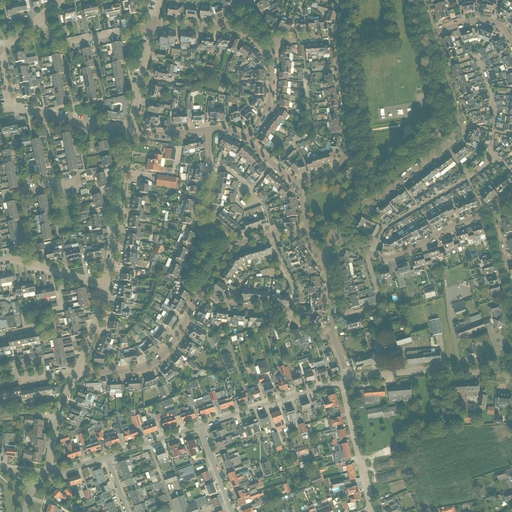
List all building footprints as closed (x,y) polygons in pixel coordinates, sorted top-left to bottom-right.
[(20,12),(17,0),(14,0),(16,5),(15,5),(11,6),(12,7),(7,8),(8,16),(10,16),(11,22),(11,23),(15,22),(15,21),(14,15),(17,15),(16,13),(20,12)] [(20,0),(17,0),(20,12),(27,11),(26,7),(30,7),(28,1),(28,0),(24,0),(25,3),(22,4),(20,0)] [(38,0),(31,0),(33,8),(36,7),(37,8),(40,8),(40,7),(40,6),(40,4),(38,0)] [(221,0),(220,2),(226,7),(228,5),(232,8),(238,0),(237,0),(221,0)] [(265,14),(266,13),(275,8),(275,7),(277,3),(276,2),(270,6),(266,0),(265,0),(262,2),(261,2),(260,2),(256,5),(258,8),(257,8),(260,13),(263,11),(265,14)] [(469,13),(467,0),(458,2),(460,9),(463,8),(464,13),(466,13),(466,14),(469,13)] [(475,0),(467,0),(469,13),(473,12),(473,11),(475,11),(474,6),(477,6),(475,0)] [(483,11),(486,12),(488,2),(485,1),(485,0),(479,0),(479,5),(482,5),(481,10),(483,11)] [(488,2),(486,12),(490,12),(492,12),(493,7),(496,7),(496,0),(491,0),(491,2),(488,2)] [(125,10),(130,9),(131,14),(136,13),(134,2),(124,4),(125,10)] [(447,10),(447,8),(445,9),(444,5),(445,4),(445,2),(439,4),(434,6),(435,9),(434,9),(436,15),(446,12),(448,12),(447,10)] [(502,17),(510,6),(511,4),(508,2),(506,5),(502,3),(501,4),(498,8),(500,10),(498,14),(498,15),(501,18),(502,17)] [(181,15),(181,10),(182,6),(176,6),(176,4),(169,3),(168,7),(168,11),(167,10),(167,16),(176,17),(177,15),(181,15)] [(319,5),(315,4),(312,3),(311,7),(326,12),(328,8),(319,5)] [(96,5),(90,6),(92,17),(95,17),(94,13),(98,12),(96,5)] [(118,5),(111,6),(113,18),(117,17),(116,13),(119,12),(118,5)] [(82,19),(84,30),(87,29),(86,22),(85,19),(92,17),(90,6),(83,7),(83,10),(80,11),(80,13),(82,19)] [(113,18),(111,6),(104,8),(106,15),(109,14),(110,18),(113,18)] [(185,17),(189,18),(190,16),(195,17),(196,9),(191,8),(191,7),(187,6),(186,6),(186,9),(186,12),(185,17)] [(199,17),(209,18),(209,16),(214,15),(212,10),(211,6),(207,7),(201,6),(201,9),(200,9),(199,17)] [(218,10),(215,11),(217,19),(223,17),(222,13),(224,12),(222,6),(217,8),(218,10)] [(510,6),(502,17),(507,20),(510,16),(511,17),(511,7),(510,6)] [(275,8),(266,13),(267,15),(264,20),(269,22),(268,24),(273,27),(279,15),(275,13),(276,10),(275,7),(275,8)] [(75,21),(77,20),(78,20),(76,14),(76,12),(75,9),(69,10),(71,19),(74,18),(75,21)] [(67,19),(71,19),(69,10),(63,12),(65,23),(68,22),(67,19)] [(328,11),(325,22),(333,24),(337,14),(328,11)] [(448,16),(446,12),(436,15),(438,23),(443,21),(444,22),(451,20),(449,16),(449,15),(448,16)] [(297,16),(294,16),(295,25),(296,29),(299,28),(299,30),(305,30),(304,21),(300,21),(299,18),(297,16)] [(314,29),(314,30),(320,29),(320,28),(323,28),(323,27),(328,26),(324,21),(322,21),(322,20),(320,18),(318,19),(318,20),(313,21),(314,29)] [(283,31),(284,30),(283,29),(286,22),(281,20),(278,28),(283,31)] [(283,29),(284,30),(289,32),(291,25),(292,23),(286,21),(286,22),(283,29)] [(484,40),(485,37),(488,30),(485,29),(486,27),(483,26),(482,29),(479,28),(477,33),(476,33),(476,34),(477,38),(478,38),(484,40)] [(477,41),(477,38),(476,34),(476,33),(475,33),(473,34),(471,29),(468,30),(468,31),(466,32),(468,40),(469,43),(475,41),(477,41)] [(489,42),(490,43),(494,40),(494,39),(495,35),(492,34),(494,30),(491,29),(490,30),(488,30),(485,37),(490,39),(489,42)] [(166,47),(172,48),(172,47),(172,45),(173,45),(174,43),(175,38),(175,33),(168,32),(168,34),(166,46),(166,47)] [(463,42),(468,40),(466,32),(463,33),(463,32),(460,33),(463,42)] [(159,46),(166,46),(168,34),(160,33),(159,43),(159,46)] [(181,46),(180,48),(180,49),(185,50),(186,47),(187,43),(187,42),(188,34),(181,33),(179,43),(180,43),(180,46),(181,46)] [(188,33),(188,34),(187,42),(187,43),(190,43),(190,45),(194,45),(195,33),(188,33)] [(443,43),(444,45),(453,42),(451,37),(453,36),(452,33),(440,37),(442,43),(443,43)] [(201,46),(206,47),(208,37),(205,37),(205,39),(202,38),(201,42),(198,42),(197,48),(201,49),(201,46)] [(208,37),(206,47),(210,47),(209,50),(215,50),(216,44),(213,44),(213,40),(210,39),(210,38),(208,37)] [(217,46),(216,47),(226,49),(227,48),(227,43),(229,43),(230,38),(221,37),(220,40),(217,39),(217,44),(217,46)] [(236,46),(239,40),(233,38),(227,49),(234,52),(237,46),(236,46)] [(492,45),(495,50),(503,46),(501,44),(502,43),(501,40),(498,42),(496,39),(494,40),(490,43),(491,46),(492,45)] [(444,48),(446,54),(455,51),(458,50),(455,41),(453,42),(444,45),(445,48),(444,48)] [(111,44),(113,50),(121,49),(120,42),(111,44)] [(252,49),(246,45),(245,47),(243,46),(238,53),(245,58),(252,49)] [(330,58),(330,59),(333,59),(332,49),(329,49),(329,46),(323,46),(323,53),(323,58),(330,58)] [(498,55),(499,58),(508,53),(507,50),(505,48),(504,48),(503,46),(495,50),(493,51),(494,54),(496,52),(498,55)] [(81,50),(83,56),(91,55),(90,48),(81,50)] [(248,62),(250,64),(253,61),(258,56),(259,55),(258,54),(258,53),(256,50),(252,53),(251,54),(249,57),(251,59),(248,62)] [(455,51),(446,54),(447,57),(448,57),(449,59),(457,57),(455,51)] [(14,55),(15,63),(24,61),(27,60),(25,52),(21,53),(18,53),(18,55),(14,55)] [(501,60),(503,65),(511,62),(510,59),(511,59),(510,56),(508,53),(499,58),(501,60)] [(51,56),(53,62),(61,61),(60,54),(51,56)] [(226,72),(228,72),(229,69),(231,64),(235,55),(232,54),(228,63),(227,68),(226,72)] [(81,63),(84,63),(92,61),(91,55),(83,56),(80,57),(81,63)] [(112,57),(113,63),(115,63),(120,62),(123,61),(122,55),(114,57),(112,57)] [(250,64),(249,64),(252,67),(253,68),(256,66),(259,63),(262,60),(258,56),(253,61),(250,64)] [(53,62),(54,69),(62,67),(61,61),(53,62)] [(166,72),(165,75),(172,76),(177,77),(178,73),(176,73),(177,67),(174,66),(175,62),(169,61),(168,65),(167,65),(166,72)] [(511,71),(511,68),(511,67),(511,64),(511,62),(503,65),(505,70),(502,72),(502,74),(506,73),(511,71)] [(452,71),(453,73),(461,71),(459,65),(452,67),(453,70),(452,71)] [(18,76),(27,74),(29,74),(27,67),(19,68),(14,69),(16,77),(18,76)] [(165,75),(166,72),(164,72),(164,71),(156,69),(154,76),(157,76),(156,78),(165,80),(166,78),(171,79),(172,76),(165,75)] [(456,79),(457,78),(463,76),(461,71),(453,73),(454,76),(455,76),(456,79)] [(31,81),(30,77),(27,77),(27,74),(18,76),(19,84),(28,82),(28,81),(31,81)] [(457,82),(458,84),(466,82),(464,76),(463,76),(457,78),(458,81),(457,82)] [(460,87),(461,90),(471,86),(470,84),(467,85),(466,82),(458,84),(458,87),(460,87)] [(150,97),(157,98),(158,91),(161,91),(162,85),(155,84),(154,87),(152,86),(150,97)] [(255,85),(251,85),(251,92),(254,91),(254,95),(264,95),(264,88),(258,88),(258,85),(255,85)] [(53,95),(55,94),(64,93),(62,86),(54,88),(51,89),(53,95)] [(471,86),(461,90),(462,93),(460,93),(461,96),(470,93),(469,90),(472,89),(471,86)] [(125,87),(116,88),(118,95),(126,93),(125,87)] [(21,89),(22,97),(27,96),(27,97),(31,97),(31,95),(34,94),(33,90),(30,90),(29,88),(21,89)] [(278,95),(280,96),(286,96),(287,96),(287,88),(278,88),(278,95)] [(95,93),(86,94),(88,101),(96,99),(95,93)] [(327,96),(328,103),(337,101),(336,95),(327,96)] [(464,102),(464,103),(474,100),(473,97),(474,96),(473,95),(464,98),(465,101),(464,102)] [(115,99),(104,101),(104,106),(108,105),(109,108),(119,105),(120,106),(119,112),(117,114),(107,112),(105,119),(110,120),(110,119),(111,120),(116,121),(116,120),(119,121),(120,120),(120,121),(125,118),(124,118),(125,117),(126,114),(127,114),(127,110),(127,109),(127,108),(128,108),(129,100),(127,99),(126,96),(117,98),(117,99),(115,99)] [(260,104),(261,99),(252,97),(250,102),(252,103),(250,106),(257,111),(261,105),(260,104)] [(65,99),(57,101),(58,107),(66,105),(65,99)] [(466,104),(466,105),(465,105),(466,107),(476,104),(476,102),(475,99),(474,100),(464,103),(465,104),(466,104)] [(209,118),(216,119),(217,110),(213,109),(214,102),(208,102),(207,112),(210,112),(209,118)] [(147,112),(158,114),(159,109),(161,110),(162,105),(154,103),(153,105),(148,104),(147,112)] [(476,104),(466,107),(467,112),(479,108),(477,103),(476,104)] [(216,119),(216,121),(223,121),(224,109),(221,108),(221,110),(217,110),(216,119)] [(241,116),(246,121),(251,117),(251,118),(255,115),(249,108),(241,116)] [(279,112),(277,115),(283,119),(282,119),(284,120),(288,115),(279,109),(277,111),(279,112)] [(197,114),(193,114),(193,117),(194,122),(201,122),(201,121),(204,120),(205,115),(201,116),(201,114),(201,110),(197,110),(197,114)] [(233,121),(234,123),(240,121),(237,110),(233,111),(233,112),(230,113),(231,117),(229,117),(231,122),(233,121)] [(153,127),(157,128),(159,116),(152,114),(151,117),(145,116),(144,120),(145,120),(144,125),(153,127)] [(275,114),(271,120),(279,125),(282,119),(283,119),(277,115),(275,114)] [(481,121),(481,118),(482,118),(481,116),(480,116),(472,119),(471,119),(471,121),(472,124),(476,123),(477,126),(482,124),(484,124),(483,120),(481,121)] [(271,120),(268,126),(273,129),(275,131),(279,125),(271,120)] [(16,122),(8,124),(10,133),(17,131),(17,132),(21,132),(27,130),(26,124),(16,126),(16,122)] [(0,133),(0,136),(0,139),(1,144),(5,144),(3,134),(10,133),(8,124),(1,125),(2,133),(0,133)] [(266,124),(262,129),(270,134),(273,129),(268,126),(266,124)] [(331,134),(332,134),(341,132),(342,132),(341,126),(338,126),(330,128),(331,134)] [(470,133),(469,135),(478,139),(479,137),(478,136),(479,134),(480,135),(482,131),(475,128),(475,129),(474,128),(473,131),(470,129),(469,132),(470,133)] [(259,135),(261,136),(267,139),(270,134),(262,129),(259,135)] [(334,136),(332,142),(340,144),(341,144),(343,138),(340,137),(341,132),(332,134),(331,136),(334,136)] [(61,134),(63,141),(71,139),(70,133),(61,134)] [(467,137),(466,138),(475,143),(476,140),(477,140),(478,139),(469,135),(468,138),(467,137)] [(223,152),(224,149),(228,141),(225,139),(226,137),(224,136),(219,146),(217,149),(223,152)] [(261,136),(259,139),(258,138),(256,140),(265,146),(266,146),(268,147),(269,147),(272,142),(269,141),(267,139),(261,136)] [(508,143),(510,146),(511,144),(511,137),(507,141),(506,139),(502,142),(505,146),(508,143)] [(475,143),(466,138),(466,139),(467,140),(465,143),(466,144),(465,146),(474,152),(475,149),(473,148),(475,143)] [(31,141),(32,147),(41,145),(39,139),(31,141)] [(193,140),(194,149),(199,149),(200,152),(205,151),(204,142),(200,142),(200,143),(199,143),(198,140),(196,140),(196,139),(193,140)] [(230,149),(234,143),(233,143),(231,142),(231,140),(229,139),(228,141),(224,149),(227,150),(226,152),(228,154),(230,152),(230,151),(231,149),(230,149)] [(231,149),(230,151),(235,154),(240,144),(235,141),(233,143),(234,143),(230,149),(231,149)] [(332,142),(328,141),(328,143),(331,144),(330,147),(339,149),(340,144),(332,142)] [(82,144),(83,150),(87,149),(87,150),(94,149),(92,142),(82,144)] [(96,148),(97,152),(108,150),(107,142),(99,143),(100,147),(96,148)] [(163,153),(165,154),(164,159),(174,161),(176,150),(174,150),(175,145),(163,144),(163,145),(164,146),(163,153)] [(462,144),(457,149),(462,156),(463,155),(467,152),(469,155),(471,153),(469,150),(466,148),(465,148),(462,144)] [(237,154),(242,158),(248,151),(243,147),(237,154)] [(289,169),(289,168),(294,163),(289,158),(295,152),(291,149),(285,155),(286,156),(281,162),(289,169)] [(462,156),(457,149),(455,150),(456,151),(453,153),(462,164),(467,160),(465,158),(463,155),(462,156)] [(2,152),(3,158),(11,156),(10,150),(2,152)] [(321,153),(322,156),(324,164),(325,166),(327,165),(327,164),(330,163),(329,158),(333,157),(334,153),(328,150),(321,153)] [(242,158),(246,162),(252,155),(248,151),(242,158)] [(221,160),(221,158),(222,153),(219,153),(218,158),(217,159),(215,158),(214,161),(217,162),(216,163),(219,164),(219,163),(221,160)] [(312,154),(308,156),(309,157),(313,168),(316,167),(317,169),(319,168),(316,158),(313,158),(312,154)] [(148,159),(147,165),(160,167),(162,156),(154,155),(153,160),(148,159)] [(246,162),(251,166),(257,159),(252,155),(246,162)] [(447,158),(444,160),(449,166),(451,169),(456,165),(448,155),(446,157),(447,158)] [(309,157),(308,156),(307,156),(307,158),(309,162),(305,163),(308,172),(314,170),(313,168),(309,157)] [(322,156),(316,158),(319,168),(322,167),(321,165),(324,164),(322,156)] [(102,165),(99,165),(99,168),(103,168),(103,167),(112,165),(110,157),(101,158),(102,165)] [(229,168),(230,167),(231,163),(233,160),(230,159),(228,163),(226,161),(225,165),(227,166),(229,168)] [(251,166),(256,171),(261,166),(263,165),(257,159),(251,166)] [(441,161),(439,163),(444,170),(449,166),(444,160),(442,162),(441,161)] [(289,168),(289,169),(296,175),(306,172),(303,164),(299,165),(295,162),(294,163),(289,168)] [(437,166),(435,167),(435,168),(440,174),(444,170),(439,163),(437,165),(437,166)] [(76,164),(68,166),(69,172),(77,170),(76,164)] [(164,167),(160,167),(147,165),(146,170),(163,173),(164,167)] [(347,166),(341,174),(346,178),(350,172),(356,171),(356,165),(347,166)] [(189,166),(187,174),(200,177),(201,173),(200,173),(201,171),(196,170),(196,167),(189,166)] [(256,171),(255,173),(259,177),(267,169),(265,167),(263,168),(261,166),(256,171)] [(431,168),(428,170),(434,177),(436,179),(437,178),(439,181),(443,178),(441,175),(440,174),(435,168),(435,167),(434,167),(432,168),(431,168)] [(218,178),(226,179),(229,180),(230,175),(225,172),(222,170),(220,169),(219,173),(218,178)] [(46,170),(37,172),(39,178),(47,176),(46,170)] [(427,172),(425,174),(431,182),(433,180),(432,178),(434,177),(428,170),(426,171),(427,172)] [(265,178),(269,183),(275,176),(271,172),(265,178)] [(97,182),(106,180),(104,173),(96,175),(93,175),(94,182),(97,182)] [(186,180),(186,183),(194,184),(194,181),(199,182),(199,180),(200,180),(200,177),(187,174),(186,180)] [(431,182),(425,174),(422,176),(422,175),(419,177),(425,184),(428,182),(429,184),(431,182)] [(157,176),(156,186),(177,189),(178,179),(157,176)] [(271,184),(274,187),(280,180),(275,176),(269,183),(267,184),(269,186),(271,184)] [(505,178),(502,180),(507,187),(509,185),(511,187),(511,185),(505,176),(504,177),(505,178)] [(417,177),(413,181),(420,190),(422,188),(421,187),(424,185),(417,177)] [(106,180),(97,182),(99,188),(107,187),(106,180)] [(274,187),(279,192),(284,187),(286,185),(280,180),(274,187)] [(499,181),(497,182),(504,191),(507,190),(505,188),(507,187),(502,180),(500,182),(499,181)] [(16,181),(8,183),(9,189),(18,187),(16,181)] [(140,188),(139,193),(147,194),(149,186),(151,186),(151,183),(150,181),(148,181),(148,182),(139,181),(138,188),(140,188)] [(412,184),(410,186),(415,192),(418,190),(419,191),(420,190),(413,181),(411,182),(412,184)] [(504,191),(497,182),(496,183),(497,184),(494,186),(500,195),(504,191)] [(194,184),(186,183),(186,186),(189,186),(188,192),(198,194),(198,190),(198,188),(193,187),(194,184)] [(415,192),(410,186),(408,187),(407,185),(405,187),(412,196),(413,195),(413,194),(415,192)] [(286,199),(290,199),(290,198),(290,196),(287,193),(290,190),(288,188),(287,189),(284,187),(279,192),(276,195),(282,200),(286,199)] [(489,189),(488,190),(494,198),(496,196),(497,197),(498,196),(492,188),(490,190),(489,189)] [(408,196),(402,189),(400,191),(398,193),(397,193),(402,199),(402,200),(408,196)] [(494,198),(488,190),(486,191),(487,192),(484,194),(490,201),(489,201),(490,202),(491,201),(491,200),(494,198)] [(261,199),(262,199),(264,197),(266,195),(262,191),(261,192),(258,194),(260,197),(258,198),(260,200),(261,199)] [(402,199),(397,193),(396,192),(393,195),(391,197),(396,204),(402,199)] [(490,201),(484,194),(484,193),(482,194),(483,195),(481,197),(483,200),(482,201),(483,202),(484,201),(486,205),(489,203),(488,202),(489,201),(490,201)] [(92,196),(94,203),(102,201),(101,194),(92,196)] [(37,197),(38,203),(47,201),(45,195),(37,197)] [(132,200),(131,204),(141,205),(141,201),(144,202),(145,197),(139,196),(139,199),(133,198),(133,200),(132,200)] [(185,202),(184,205),(193,207),(194,201),(188,200),(189,197),(182,196),(182,202),(185,202)] [(396,204),(391,197),(388,199),(389,199),(386,201),(391,208),(396,204)] [(477,204),(475,197),(469,199),(472,208),(473,209),(479,207),(478,204),(476,205),(476,204),(477,204)] [(4,210),(8,209),(16,208),(15,201),(3,204),(4,209),(4,210)] [(38,203),(40,209),(48,208),(47,201),(38,203)] [(94,203),(90,203),(90,206),(94,205),(95,210),(104,208),(102,201),(94,203)] [(385,205),(383,206),(388,213),(391,210),(391,211),(393,210),(391,208),(386,201),(383,203),(385,205)] [(464,212),(461,204),(460,204),(459,202),(454,203),(456,210),(457,212),(458,211),(459,215),(462,214),(462,213),(464,212)] [(137,211),(136,214),(142,215),(143,209),(140,209),(141,205),(131,204),(131,207),(132,207),(131,210),(137,211)] [(175,213),(180,214),(186,215),(187,212),(192,213),(193,207),(184,205),(181,205),(180,208),(178,209),(176,208),(175,213)] [(212,212),(218,216),(221,212),(219,209),(219,206),(214,205),(212,212)] [(377,208),(378,209),(384,216),(384,217),(386,216),(385,215),(388,213),(383,206),(381,208),(380,206),(377,208)] [(444,209),(441,211),(445,218),(447,217),(448,219),(451,217),(446,208),(445,207),(444,208),(444,209)] [(448,207),(446,208),(451,217),(451,218),(454,217),(453,215),(455,214),(451,207),(448,208),(448,207)] [(226,215),(228,213),(223,209),(221,212),(218,216),(216,218),(220,221),(225,215),(226,215)] [(378,209),(375,211),(381,219),(384,216),(378,209)] [(438,211),(436,212),(442,223),(446,220),(445,218),(441,211),(441,210),(438,211)] [(431,215),(432,216),(436,223),(438,222),(439,224),(442,223),(436,212),(431,215)] [(9,216),(10,222),(16,221),(18,220),(17,214),(9,216)] [(39,222),(48,221),(47,214),(41,216),(41,215),(36,216),(37,223),(39,222)] [(130,216),(129,222),(138,223),(138,220),(142,220),(145,221),(146,215),(142,215),(136,214),(136,217),(130,216)] [(186,215),(180,214),(179,220),(182,220),(182,223),(191,225),(191,219),(186,218),(186,215)] [(502,226),(503,228),(511,225),(511,216),(511,217),(511,214),(501,219),(501,222),(502,222),(503,225),(502,226)] [(87,222),(87,224),(99,222),(98,215),(89,217),(90,221),(87,222)] [(220,221),(224,225),(230,219),(226,215),(225,215),(220,221)] [(358,218),(354,227),(362,231),(364,228),(364,227),(363,227),(365,222),(373,226),(370,231),(368,234),(371,235),(375,237),(380,227),(378,226),(372,223),(373,221),(364,217),(363,219),(358,216),(357,217),(358,218)] [(436,223),(432,216),(429,218),(428,217),(426,218),(432,228),(435,226),(434,225),(436,223)] [(264,217),(259,219),(262,227),(267,225),(264,217)] [(288,221),(283,221),(284,227),(297,226),(296,218),(288,219),(288,221)] [(224,225),(229,229),(234,222),(230,219),(224,225)] [(259,219),(254,221),(257,229),(262,227),(259,219)] [(254,221),(248,223),(251,231),(257,229),(254,221)] [(91,226),(92,230),(92,231),(93,230),(101,229),(99,222),(87,224),(88,227),(91,226)] [(134,228),(134,232),(139,233),(140,227),(137,227),(138,223),(129,222),(128,228),(134,228)] [(233,232),(234,230),(238,226),(234,222),(229,229),(233,232)] [(243,224),(244,227),(246,233),(251,231),(248,223),(243,224)] [(426,223),(420,226),(425,233),(430,230),(426,223)] [(482,225),(477,227),(480,236),(480,239),(481,240),(486,239),(486,242),(489,241),(486,229),(484,230),(482,225)] [(511,225),(503,228),(504,230),(505,234),(507,233),(508,236),(511,234),(511,225)] [(185,236),(193,240),(196,234),(190,232),(191,229),(185,227),(182,226),(181,229),(182,231),(181,234),(185,236)] [(238,226),(234,230),(240,235),(246,233),(244,227),(241,228),(238,226)] [(420,226),(415,228),(415,229),(419,235),(419,236),(425,233),(420,226)] [(473,233),(471,234),(472,240),(475,239),(475,238),(478,237),(478,239),(480,239),(480,236),(477,227),(472,228),(473,233)] [(403,231),(405,234),(409,242),(411,241),(411,240),(414,238),(410,231),(409,228),(403,231)] [(415,228),(410,231),(414,238),(419,235),(415,229),(415,228)] [(466,230),(461,232),(465,245),(466,245),(466,246),(469,245),(467,240),(469,240),(469,241),(472,240),(471,234),(468,235),(466,230)] [(127,234),(126,240),(135,241),(139,242),(140,239),(139,238),(139,236),(139,233),(134,232),(133,235),(127,234)] [(456,242),(458,248),(459,252),(462,251),(461,246),(465,245),(461,232),(456,233),(459,242),(456,242)] [(7,235),(8,242),(19,239),(18,233),(10,235),(7,235)] [(405,234),(400,237),(404,244),(407,242),(407,243),(409,242),(405,234)] [(181,238),(179,243),(184,246),(186,243),(191,245),(193,240),(185,236),(184,239),(181,238)] [(400,237),(395,239),(395,240),(398,246),(399,247),(404,244),(400,237)] [(452,238),(447,240),(450,250),(453,249),(458,248),(456,242),(454,243),(452,238)] [(19,239),(8,242),(10,248),(21,246),(19,239)] [(292,248),(293,250),(294,250),(300,246),(302,245),(298,239),(291,244),(293,247),(292,248)] [(389,242),(391,250),(398,246),(395,240),(395,239),(394,239),(389,242)] [(131,247),(131,250),(137,251),(139,251),(139,247),(138,247),(138,245),(136,245),(135,245),(135,241),(126,240),(126,246),(131,247)] [(445,250),(442,251),(443,256),(444,259),(447,258),(446,254),(451,253),(450,250),(447,240),(442,241),(445,250)] [(383,249),(391,250),(389,242),(384,241),(383,249)] [(183,249),(184,246),(179,243),(176,242),(174,247),(174,249),(177,250),(178,249),(179,250),(178,253),(186,256),(189,251),(183,249)] [(45,250),(43,243),(36,245),(38,251),(45,250)] [(71,245),(65,246),(65,248),(65,252),(66,256),(67,261),(74,260),(72,248),(71,245)] [(264,248),(263,248),(265,256),(271,255),(271,253),(272,253),(271,246),(269,246),(269,245),(263,247),(264,248)] [(78,246),(72,248),(74,260),(81,258),(80,253),(79,247),(78,247),(78,246)] [(99,248),(92,249),(94,258),(101,256),(100,253),(105,252),(104,246),(99,247),(99,248)] [(294,252),(296,255),(303,251),(300,246),(294,250),(293,250),(291,251),(293,253),(294,252)] [(51,248),(52,251),(54,259),(60,258),(59,249),(55,250),(54,247),(51,248)] [(438,247),(433,248),(435,258),(440,256),(440,257),(443,256),(442,251),(439,251),(438,247)] [(430,258),(427,259),(429,265),(437,262),(435,258),(433,248),(428,250),(430,258)] [(94,258),(92,249),(85,251),(87,259),(94,258)] [(295,256),(298,261),(308,255),(305,249),(303,251),(296,255),(295,256)] [(125,253),(124,258),(132,259),(137,260),(139,251),(137,251),(131,250),(130,254),(125,253)] [(343,250),(340,257),(349,258),(351,253),(343,250)] [(54,259),(52,251),(45,252),(46,256),(47,260),(54,259)] [(253,251),(248,253),(250,261),(254,259),(255,262),(256,262),(253,251)] [(285,260),(288,259),(289,259),(288,256),(287,256),(286,254),(286,252),(284,253),(281,253),(282,256),(283,255),(284,258),(283,258),(284,261),(285,260)] [(174,255),(172,260),(177,262),(179,259),(184,262),(186,256),(178,253),(177,256),(174,255)] [(235,257),(235,258),(240,265),(245,264),(242,254),(235,256),(235,257)] [(299,264),(301,267),(304,264),(304,265),(309,261),(312,260),(308,255),(298,261),(299,263),(299,264)] [(423,255),(418,257),(422,270),(422,271),(424,270),(425,269),(424,265),(426,265),(426,266),(429,265),(427,259),(425,260),(423,255)] [(483,263),(484,266),(493,264),(492,258),(489,259),(488,256),(479,258),(481,264),(483,263)] [(228,264),(230,265),(237,270),(240,265),(235,258),(233,257),(228,264)] [(340,257),(342,266),(349,264),(350,264),(349,258),(340,257)] [(412,264),(413,269),(414,273),(416,273),(417,271),(418,272),(418,271),(419,272),(420,271),(421,271),(422,270),(418,257),(413,258),(415,263),(412,264)] [(132,259),(124,258),(123,263),(129,264),(128,268),(134,269),(135,265),(132,264),(132,259)] [(170,265),(168,268),(179,273),(181,267),(176,265),(177,262),(172,260),(170,265)] [(303,269),(304,272),(313,267),(312,266),(309,261),(304,265),(304,264),(301,267),(300,267),(302,270),(303,269)] [(411,272),(408,262),(397,266),(400,276),(404,275),(403,274),(404,274),(410,272),(411,272)] [(340,266),(342,272),(350,270),(349,264),(342,266),(340,266)] [(493,264),(484,266),(485,269),(483,270),(484,276),(491,274),(492,274),(492,270),(495,270),(493,264)] [(8,274),(6,275),(5,275),(8,286),(12,285),(11,282),(13,282),(11,269),(10,265),(6,266),(8,274)] [(230,265),(227,269),(233,274),(237,270),(230,265)] [(319,274),(317,271),(318,270),(315,265),(312,266),(313,267),(307,270),(308,272),(309,272),(311,275),(311,276),(316,276),(319,274)] [(179,273),(168,268),(163,266),(162,270),(162,272),(166,273),(164,276),(165,277),(164,280),(171,283),(172,279),(170,279),(171,276),(177,278),(179,273)] [(227,269),(224,273),(233,280),(234,278),(232,277),(233,274),(227,269)] [(379,275),(377,276),(379,281),(380,280),(382,284),(386,283),(384,279),(387,278),(388,280),(392,279),(390,273),(389,269),(382,271),(381,270),(378,271),(379,275)] [(124,284),(125,284),(127,284),(129,284),(129,281),(129,282),(130,278),(133,278),(134,273),(127,272),(127,275),(121,274),(120,280),(122,280),(122,283),(124,284)] [(227,283),(229,284),(230,285),(233,280),(224,273),(220,278),(227,283)] [(35,292),(32,278),(31,274),(28,275),(29,278),(30,284),(27,285),(29,293),(31,293),(32,296),(35,295),(35,292)] [(27,285),(26,281),(25,275),(22,276),(23,281),(20,282),(21,286),(23,294),(29,293),(27,285)] [(488,283),(489,287),(499,284),(497,279),(494,279),(493,275),(486,277),(487,283),(488,283)] [(35,292),(35,295),(36,300),(43,299),(41,291),(40,285),(38,276),(35,276),(37,285),(38,291),(35,292)] [(16,296),(23,294),(21,286),(20,282),(19,277),(16,277),(18,287),(15,288),(16,293),(16,296)] [(469,281),(471,292),(477,290),(477,288),(475,288),(473,280),(472,281),(469,281)] [(212,287),(213,288),(212,289),(221,296),(222,295),(223,296),(227,290),(226,289),(227,288),(218,281),(217,283),(216,282),(212,287)] [(345,283),(346,289),(355,287),(353,281),(352,281),(353,281),(345,283)] [(131,288),(132,285),(132,283),(129,284),(127,284),(125,284),(124,284),(123,286),(119,286),(119,288),(118,288),(118,291),(132,294),(132,288),(131,288)] [(179,293),(178,295),(177,295),(181,298),(185,300),(188,294),(184,292),(185,289),(180,286),(176,284),(174,286),(178,289),(177,292),(179,293)] [(229,284),(228,287),(236,292),(238,290),(230,285),(229,284)] [(499,284),(489,287),(490,291),(489,291),(491,297),(499,295),(497,291),(500,290),(499,284)] [(355,287),(346,289),(347,292),(347,295),(356,292),(355,287)] [(86,295),(85,288),(77,290),(75,290),(76,293),(77,293),(78,296),(77,297),(78,297),(86,295)] [(426,299),(436,296),(434,290),(428,292),(427,288),(424,289),(426,299)] [(134,300),(130,298),(132,294),(118,291),(117,295),(118,295),(118,297),(121,298),(121,301),(129,302),(134,303),(134,300)] [(172,295),(169,301),(182,308),(185,303),(180,300),(181,298),(177,295),(178,295),(170,291),(169,294),(172,295)] [(282,305),(285,296),(285,295),(283,294),(282,297),(279,296),(276,303),(281,305),(282,305)] [(291,300),(289,299),(290,298),(285,296),(282,305),(281,305),(287,307),(287,306),(288,307),(291,300)] [(369,298),(367,298),(369,305),(373,304),(374,304),(374,303),(375,303),(375,302),(375,301),(375,300),(375,299),(374,296),(369,298)] [(163,304),(161,306),(164,308),(169,311),(173,313),(174,311),(179,313),(182,308),(169,301),(166,299),(163,304)] [(359,300),(351,302),(349,303),(351,308),(362,306),(361,300),(359,300)] [(129,305),(129,302),(121,301),(120,303),(117,303),(116,306),(116,305),(115,309),(129,311),(129,310),(130,310),(129,305)] [(463,301),(452,305),(454,311),(456,315),(466,311),(465,307),(463,303),(463,301)] [(314,306),(313,306),(313,309),(314,309),(315,315),(322,316),(322,311),(323,311),(323,305),(314,306)] [(500,311),(501,311),(500,305),(489,308),(490,314),(491,313),(495,312),(497,317),(493,319),(492,319),(494,324),(496,329),(505,325),(502,316),(501,316),(500,311)] [(211,314),(212,309),(205,306),(203,310),(203,311),(199,310),(197,316),(198,316),(204,319),(207,320),(210,314),(211,314)] [(5,317),(6,320),(8,328),(10,328),(10,329),(16,327),(19,326),(18,316),(17,316),(17,314),(15,308),(12,308),(14,316),(5,317)] [(129,311),(115,309),(115,312),(115,315),(120,315),(120,318),(128,319),(128,317),(129,311)] [(221,323),(221,320),(222,311),(220,311),(220,310),(217,309),(217,313),(213,312),(213,318),(212,320),(216,320),(216,322),(221,323)] [(226,322),(230,322),(231,315),(228,314),(228,311),(225,310),(225,311),(222,311),(221,320),(226,320),(226,322)] [(233,321),(238,322),(239,313),(237,313),(237,312),(234,311),(233,315),(231,315),(230,322),(233,322),(233,321)] [(239,313),(238,322),(243,323),(243,324),(247,324),(248,317),(245,316),(245,313),(242,312),(242,314),(239,313)] [(165,315),(163,317),(174,324),(177,319),(169,314),(168,314),(166,313),(165,315)] [(396,314),(386,317),(388,323),(398,320),(396,314)] [(66,318),(68,324),(76,323),(78,323),(78,322),(85,321),(85,318),(80,319),(79,319),(78,316),(74,317),(66,318)] [(155,322),(160,325),(162,323),(163,323),(163,324),(170,329),(174,324),(163,317),(162,316),(159,321),(157,319),(155,322)] [(204,319),(198,316),(195,322),(203,325),(204,323),(207,324),(208,321),(207,320),(204,319)] [(312,319),(307,316),(304,320),(313,326),(314,323),(318,325),(322,320),(314,316),(312,319)] [(346,322),(348,330),(359,327),(360,328),(364,327),(361,318),(346,322)] [(489,318),(482,321),(486,329),(492,327),(489,318)] [(486,329),(482,321),(482,319),(471,323),(469,320),(463,323),(459,324),(459,322),(453,324),(455,330),(458,339),(486,329)] [(442,334),(438,320),(430,322),(433,336),(442,334)] [(111,334),(116,335),(118,335),(119,327),(118,327),(118,323),(110,322),(109,326),(108,325),(108,329),(112,330),(111,334)] [(68,324),(69,331),(77,329),(86,327),(86,324),(79,326),(78,323),(76,323),(68,324)] [(77,329),(69,331),(70,337),(83,335),(82,331),(77,332),(77,329)] [(160,329),(156,333),(164,338),(167,334),(160,329)] [(203,339),(207,334),(203,332),(198,329),(197,332),(193,330),(191,332),(190,334),(189,337),(193,339),(192,341),(202,347),(203,344),(198,341),(200,337),(203,339)] [(292,331),(291,332),(294,341),(298,340),(300,345),(306,343),(304,335),(300,336),(298,329),(295,330),(291,331),(292,331)] [(32,333),(32,334),(34,343),(34,344),(37,343),(36,342),(40,341),(39,333),(35,334),(34,332),(32,333)] [(148,337),(150,339),(156,345),(152,340),(154,339),(160,343),(164,338),(156,333),(153,338),(149,335),(148,337)] [(26,334),(26,336),(26,335),(28,344),(28,345),(30,345),(30,343),(34,343),(32,334),(29,335),(28,334),(26,334)] [(395,340),(397,346),(415,341),(413,334),(410,335),(395,340)] [(19,335),(20,337),(21,345),(22,346),(24,346),(24,345),(28,344),(26,335),(26,336),(22,336),(22,335),(19,335)] [(13,337),(14,338),(15,346),(16,350),(22,349),(22,346),(21,345),(20,337),(16,338),(16,336),(13,337)] [(103,336),(101,341),(109,345),(111,339),(103,336)] [(208,338),(212,346),(217,343),(216,342),(212,336),(208,338)] [(7,339),(8,343),(9,347),(10,349),(12,348),(12,347),(15,346),(14,338),(10,339),(10,338),(7,338),(7,339)] [(466,351),(468,357),(476,355),(473,338),(467,339),(470,351),(466,351)] [(156,345),(150,339),(148,340),(147,339),(143,343),(145,346),(150,353),(155,350),(153,348),(156,345)] [(202,347),(195,343),(190,340),(188,343),(186,342),(185,341),(184,342),(185,343),(182,349),(190,354),(192,355),(195,350),(198,352),(202,347)] [(101,341),(98,347),(106,351),(109,345),(101,341)] [(2,343),(2,344),(4,353),(4,354),(6,353),(6,352),(10,351),(10,349),(9,347),(8,343),(5,344),(4,342),(2,343)] [(150,353),(145,346),(140,349),(145,356),(150,353)] [(36,351),(37,358),(40,357),(43,356),(41,347),(35,348),(36,351)] [(96,353),(98,353),(103,356),(104,356),(106,351),(98,347),(96,353)] [(129,350),(129,353),(131,362),(137,361),(136,358),(140,356),(138,351),(137,349),(136,347),(133,348),(134,349),(129,350)] [(384,352),(385,356),(386,361),(400,356),(397,348),(384,352)] [(440,348),(431,349),(432,363),(442,361),(440,348)] [(432,363),(431,349),(406,352),(408,365),(432,363)] [(54,360),(57,359),(65,357),(65,358),(75,356),(74,353),(64,355),(64,352),(64,351),(56,353),(53,354),(54,360)] [(377,351),(357,357),(352,358),(355,369),(374,364),(375,365),(377,364),(380,363),(378,353),(377,351)] [(338,372),(336,366),(335,362),(333,355),(332,355),(331,352),(327,353),(330,360),(330,363),(332,363),(333,367),(330,368),(330,369),(332,374),(338,372)] [(103,356),(98,353),(96,357),(94,357),(94,363),(103,363),(104,357),(103,357),(103,356)] [(229,353),(221,356),(226,370),(233,367),(229,353)] [(171,362),(175,365),(178,367),(180,364),(183,366),(185,363),(183,361),(177,355),(171,362)] [(57,359),(58,366),(59,369),(66,367),(65,364),(71,363),(70,360),(66,361),(65,358),(65,357),(57,359)] [(188,364),(194,369),(196,371),(193,375),(196,378),(199,375),(202,377),(205,374),(202,371),(190,361),(188,364)] [(177,373),(175,370),(172,366),(169,369),(167,367),(164,369),(163,369),(162,371),(161,372),(164,376),(167,380),(168,380),(169,381),(173,378),(173,377),(177,373)] [(258,379),(256,372),(254,366),(250,367),(252,374),(256,384),(259,383),(258,379)] [(288,380),(286,374),(284,368),(284,366),(280,368),(282,375),(283,378),(276,380),(277,384),(279,391),(287,388),(285,382),(285,381),(288,380)] [(316,368),(317,372),(319,378),(327,376),(325,369),(324,366),(316,368)] [(262,370),(256,372),(258,379),(259,383),(260,383),(265,381),(262,370)] [(309,374),(304,376),(306,382),(314,380),(312,373),(311,370),(308,371),(309,374)] [(301,373),(299,374),(296,375),(297,378),(292,380),(294,386),(302,384),(300,378),(302,378),(302,375),(301,373)] [(144,384),(146,388),(157,384),(154,375),(149,377),(149,378),(144,380),(145,384),(144,384)] [(226,394),(222,395),(227,408),(233,406),(231,398),(229,393),(232,392),(228,378),(226,378),(225,381),(225,382),(224,383),(223,385),(225,390),(226,391),(225,393),(226,394)] [(134,389),(133,379),(128,380),(128,385),(125,385),(125,393),(134,392),(134,389)] [(139,379),(133,379),(134,389),(139,388),(139,390),(143,390),(142,384),(139,384),(139,379)] [(87,390),(90,391),(93,393),(94,391),(94,387),(99,387),(98,380),(93,381),(85,382),(85,387),(87,387),(87,389),(87,390)] [(110,393),(115,393),(115,380),(109,381),(109,386),(106,386),(107,392),(110,392),(110,393)] [(115,380),(115,393),(115,394),(121,394),(121,391),(124,391),(124,385),(120,385),(120,380),(115,380)] [(199,387),(197,383),(196,380),(188,386),(190,390),(199,387)] [(264,389),(264,391),(266,395),(274,393),(272,386),(271,386),(270,382),(267,383),(268,387),(264,389)] [(453,384),(453,389),(453,393),(462,392),(462,394),(466,393),(466,396),(476,396),(476,392),(479,392),(479,383),(453,384)] [(59,394),(58,387),(54,388),(51,389),(51,386),(50,386),(50,385),(47,386),(47,387),(44,387),(46,395),(52,394),(52,395),(55,395),(59,394)] [(412,399),(411,391),(411,386),(388,388),(388,393),(389,403),(400,402),(400,400),(405,400),(405,398),(407,398),(407,400),(412,399)] [(251,393),(253,399),(261,397),(259,390),(258,390),(257,387),(254,388),(255,391),(251,393)] [(358,391),(360,405),(379,403),(379,397),(385,396),(385,389),(358,391)] [(79,390),(77,396),(86,399),(88,393),(82,391),(81,391),(79,390)] [(211,392),(214,401),(215,402),(218,401),(219,402),(218,403),(220,410),(227,408),(222,395),(217,397),(215,391),(211,392)] [(237,397),(239,404),(247,401),(245,395),(244,395),(243,392),(240,393),(241,396),(237,397)] [(322,402),(323,405),(324,404),(336,400),(335,395),(328,397),(328,400),(322,402)] [(495,403),(495,407),(498,407),(498,404),(511,405),(511,396),(499,395),(498,404),(495,403)] [(87,406),(90,401),(86,399),(77,396),(75,401),(77,402),(78,402),(84,405),(84,407),(87,409),(88,407),(87,406)] [(171,399),(173,404),(174,405),(177,404),(175,400),(178,399),(179,403),(182,401),(180,396),(171,399)] [(188,408),(185,409),(189,420),(195,418),(193,411),(196,410),(192,397),(188,399),(192,411),(189,412),(188,408)] [(173,410),(172,404),(173,404),(171,399),(162,402),(163,406),(165,405),(167,412),(173,410)] [(338,406),(336,400),(324,404),(326,409),(331,407),(331,408),(333,407),(338,406)] [(455,406),(461,414),(463,412),(465,414),(470,411),(468,408),(462,400),(455,406)] [(208,414),(204,402),(203,401),(198,403),(197,402),(195,402),(197,409),(197,410),(198,409),(201,416),(208,414)] [(204,402),(208,414),(215,412),(212,403),(209,404),(208,402),(207,401),(204,402)] [(307,409),(310,408),(308,401),(300,404),(304,414),(308,413),(307,409)] [(367,411),(368,419),(383,417),(383,418),(399,415),(397,406),(382,409),(381,408),(367,411)] [(73,407),(71,412),(79,415),(84,417),(85,412),(92,414),(93,411),(87,409),(84,407),(83,410),(76,407),(75,408),(73,407)] [(286,413),(283,414),(285,419),(286,422),(289,421),(288,419),(288,416),(291,415),(291,418),(296,416),(293,407),(285,409),(286,413)] [(189,420),(185,409),(181,410),(182,415),(180,415),(182,423),(189,420)] [(280,411),(275,413),(281,429),(283,428),(285,427),(280,411)] [(79,415),(71,412),(68,418),(70,418),(70,421),(76,423),(75,426),(79,428),(81,422),(77,420),(79,415)] [(176,424),(173,413),(170,414),(169,413),(165,414),(166,416),(170,427),(176,424)] [(281,429),(275,413),(270,415),(276,430),(281,429)] [(464,415),(465,423),(475,421),(474,413),(464,415)] [(0,422),(2,422),(1,420),(11,418),(11,414),(0,416),(0,422)] [(499,415),(495,414),(495,422),(503,423),(503,419),(499,419),(499,415)] [(135,418),(138,426),(141,425),(143,425),(142,422),(140,415),(136,416),(135,417),(135,418)] [(259,417),(260,422),(263,429),(267,428),(268,431),(271,430),(268,421),(266,415),(259,417)] [(166,416),(163,417),(164,420),(161,421),(163,429),(170,427),(166,416)] [(333,416),(328,417),(327,417),(329,428),(333,427),(337,426),(343,424),(341,417),(334,419),(333,416)] [(46,435),(42,434),(43,421),(34,420),(35,418),(26,417),(25,424),(34,425),(32,440),(31,448),(34,449),(33,453),(29,452),(29,451),(24,450),(23,454),(23,461),(26,461),(32,462),(32,463),(41,464),(42,454),(44,455),(45,448),(43,447),(44,441),(46,441),(46,435)] [(256,419),(250,421),(255,434),(260,432),(259,427),(256,419)] [(144,435),(151,433),(148,425),(147,420),(142,422),(143,425),(141,425),(144,435)] [(255,434),(250,421),(242,424),(246,438),(254,435),(254,434),(255,434)] [(100,422),(96,424),(101,440),(104,439),(101,430),(102,430),(100,422)] [(155,423),(148,425),(151,433),(157,431),(155,423)] [(306,432),(305,429),(304,423),(298,425),(301,435),(306,433),(306,432)] [(92,426),(87,429),(89,431),(93,428),(94,433),(96,439),(97,441),(98,441),(101,440),(96,424),(92,426)] [(132,439),(129,432),(128,427),(122,429),(124,434),(123,434),(125,441),(132,439)] [(76,430),(78,435),(82,446),(85,445),(81,435),(82,434),(81,428),(76,430)] [(211,433),(212,435),(211,435),(213,439),(214,439),(222,436),(221,433),(223,432),(222,428),(211,433)] [(346,437),(344,430),(341,431),(340,428),(324,432),(325,435),(329,434),(329,435),(333,433),(334,433),(336,432),(337,439),(346,437)] [(72,437),(78,435),(76,430),(67,433),(68,436),(69,440),(69,441),(71,440),(72,439),(72,437)] [(136,430),(129,432),(132,439),(138,437),(136,430)] [(109,434),(113,445),(119,443),(117,436),(116,436),(115,432),(109,434)] [(281,447),(282,447),(277,432),(271,434),(276,448),(277,452),(282,450),(281,447)] [(238,433),(234,435),(225,438),(226,440),(222,442),(216,444),(219,451),(225,448),(224,446),(228,444),(234,442),(233,440),(239,437),(238,433)] [(113,445),(109,434),(105,435),(106,439),(104,440),(106,448),(113,445)] [(96,439),(90,441),(91,444),(94,452),(100,449),(99,445),(98,442),(98,441),(97,441),(96,439)] [(189,450),(188,450),(191,457),(196,455),(194,449),(196,448),(194,440),(187,442),(189,450)] [(334,447),(336,454),(343,452),(349,451),(347,444),(341,445),(340,442),(336,444),(337,446),(334,447)] [(77,443),(71,445),(75,458),(81,456),(77,443)] [(94,452),(91,444),(85,446),(87,454),(94,452)] [(171,447),(170,447),(171,451),(170,451),(172,454),(174,459),(178,457),(182,456),(181,454),(183,454),(187,453),(186,450),(184,446),(181,447),(179,448),(178,444),(174,446),(174,445),(171,446),(171,447)] [(75,458),(71,445),(68,446),(69,451),(66,453),(68,460),(75,458)] [(15,452),(15,449),(11,449),(11,450),(6,449),(6,456),(15,457),(17,457),(18,452),(15,452)] [(155,453),(157,458),(158,460),(160,464),(163,463),(162,459),(166,457),(163,450),(155,453)] [(338,464),(346,462),(345,459),(350,457),(349,451),(343,452),(336,454),(337,459),(334,460),(336,465),(338,464)] [(220,456),(223,463),(237,457),(239,457),(238,453),(234,454),(228,456),(227,454),(220,456)] [(237,457),(223,463),(226,469),(232,467),(230,463),(239,460),(237,457)] [(127,467),(130,466),(132,465),(130,459),(125,461),(117,464),(120,470),(127,467)] [(261,465),(265,477),(271,475),(267,462),(261,465)] [(183,478),(189,476),(194,474),(195,474),(192,465),(177,471),(180,479),(183,478)] [(347,471),(348,473),(354,472),(352,465),(346,466),(346,467),(342,468),(343,471),(347,471)] [(132,472),(130,466),(127,467),(120,470),(122,476),(129,473),(132,472)] [(103,475),(101,469),(98,470),(97,467),(89,469),(93,478),(93,479),(96,478),(103,475)] [(230,481),(245,475),(249,474),(248,470),(235,475),(234,472),(228,475),(227,475),(227,476),(227,478),(228,478),(229,478),(230,481)] [(496,474),(498,480),(507,477),(505,471),(496,474)] [(201,474),(201,475),(196,477),(199,487),(205,485),(205,484),(206,484),(206,482),(210,480),(207,472),(201,474)] [(355,479),(354,472),(348,473),(344,474),(346,481),(355,479)] [(122,476),(124,481),(131,479),(129,473),(122,476)] [(174,474),(163,478),(166,485),(177,480),(174,474)] [(189,476),(183,478),(185,483),(191,480),(191,479),(195,477),(194,474),(189,476)] [(93,482),(95,488),(106,484),(105,481),(103,475),(96,478),(97,481),(93,482)] [(245,475),(230,481),(233,488),(239,486),(237,482),(243,479),(243,481),(247,479),(245,475)] [(78,491),(74,478),(68,479),(71,486),(73,486),(76,493),(79,492),(78,491)] [(124,481),(126,487),(137,483),(135,478),(131,479),(124,481)] [(126,487),(129,493),(136,490),(136,491),(140,489),(139,486),(138,487),(137,483),(126,487)] [(101,492),(102,495),(109,492),(107,486),(106,484),(95,488),(97,493),(101,492)] [(352,492),(352,495),(359,493),(357,486),(351,488),(351,487),(353,486),(352,484),(340,487),(329,489),(329,493),(332,492),(331,491),(343,489),(347,488),(348,493),(352,492)] [(200,490),(201,493),(204,492),(206,496),(215,493),(212,485),(206,487),(200,490)] [(63,492),(67,495),(70,498),(73,495),(66,489),(63,492)] [(57,500),(56,500),(58,502),(60,502),(61,501),(61,500),(61,499),(64,501),(66,498),(56,490),(52,495),(57,500)] [(129,493),(131,499),(138,496),(136,491),(136,490),(129,493)] [(235,493),(237,500),(249,495),(248,492),(245,493),(244,490),(241,491),(235,493)] [(254,499),(255,504),(256,504),(262,501),(260,496),(263,495),(262,491),(249,495),(237,500),(240,507),(246,504),(251,502),(251,500),(254,499)] [(102,504),(103,504),(103,503),(112,500),(111,498),(112,498),(109,492),(102,495),(99,496),(99,497),(99,498),(100,500),(101,501),(102,504)] [(505,501),(511,498),(511,492),(504,495),(504,496),(504,494),(500,495),(501,497),(502,501),(505,500),(505,501)] [(359,493),(352,495),(353,498),(349,499),(350,503),(347,504),(346,502),(342,504),(345,510),(356,506),(355,502),(360,500),(359,493)] [(166,494),(163,495),(158,497),(161,504),(168,501),(166,494)] [(138,496),(131,499),(133,505),(140,502),(144,501),(142,495),(138,496)] [(183,495),(180,497),(171,500),(175,511),(190,511),(188,506),(187,506),(183,495)] [(329,505),(322,507),(324,511),(331,511),(330,508),(334,506),(332,501),(331,500),(330,497),(327,499),(328,502),(329,505)] [(220,506),(217,498),(211,500),(210,498),(206,500),(206,499),(195,503),(188,506),(190,511),(198,511),(197,508),(205,505),(206,507),(213,505),(214,508),(220,506)] [(107,508),(108,511),(115,508),(113,502),(112,503),(112,500),(103,503),(103,504),(105,508),(107,508)] [(134,507),(135,511),(138,511),(143,510),(147,509),(145,503),(141,504),(134,507)]
